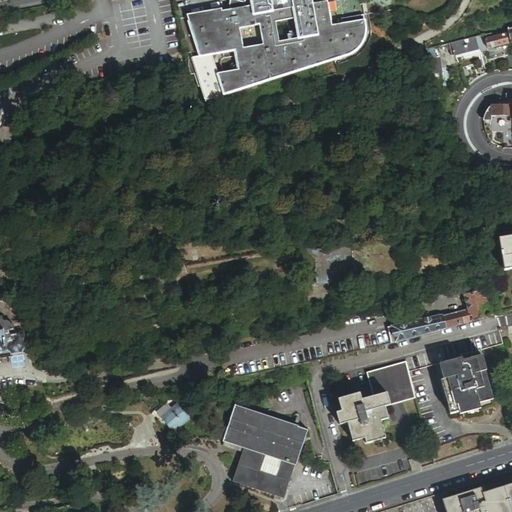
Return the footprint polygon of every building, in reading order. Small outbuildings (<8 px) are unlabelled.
[(187,15),(199,57),(192,58),(206,104),(335,62),(353,55),(358,53),(363,46),(367,35),(367,26),(364,16),(343,19),(343,25),(334,26),(329,2),(314,5),(313,0),(249,0),(251,7),(244,8),(243,3),(233,0),(231,0),(228,0),(228,1),(227,4),(227,8),(227,11),(222,12),(222,9),(187,15)] [(232,0),(233,0),(243,3),(244,8),(251,7),(249,0),(232,0)] [(507,33),(507,31),(486,37),(490,50),(510,44),(507,33)] [(486,37),(478,38),(481,49),(482,52),(490,50),(486,37)] [(481,49),(478,38),(453,44),(455,55),(465,53),(480,50),(481,49)] [(436,48),(429,50),(435,75),(445,73),(441,58),(438,58),(436,48)] [(483,57),(480,50),(465,53),(467,60),(483,57)] [(463,71),(470,87),(471,86),(474,83),(479,79),(475,72),(482,69),(480,64),(463,71)] [(494,107),(511,107),(511,99),(506,100),(502,101),(499,101),(497,103),(495,104),(493,107),(494,107)] [(488,111),(486,117),(493,117),(493,114),(494,107),(493,107),(490,109),(488,111)] [(493,114),(511,115),(511,107),(494,107),(493,114)] [(343,239),(350,277),(392,270),(386,232),(343,239)] [(511,236),(497,239),(503,268),(507,268),(511,266),(511,236)] [(304,246),(308,268),(310,268),(312,283),(350,277),(343,239),(304,246)] [(290,271),(308,268),(304,246),(286,249),(290,271)] [(469,321),(488,316),(483,299),(481,299),(479,291),(469,294),(467,289),(466,288),(465,287),(463,288),(462,288),(461,289),(461,291),(466,308),(469,321)] [(488,316),(498,314),(494,296),(483,299),(488,316)] [(350,303),(351,309),(351,310),(352,311),(352,312),(364,311),(363,302),(350,303)] [(446,328),(469,321),(466,308),(443,315),(446,328)] [(433,331),(446,328),(443,315),(438,316),(438,315),(430,317),(433,331)] [(0,335),(15,333),(14,324),(10,324),(10,323),(10,322),(10,321),(9,321),(9,320),(8,320),(3,320),(2,316),(0,316),(0,335)] [(419,335),(433,331),(430,317),(416,320),(419,335)] [(405,339),(419,335),(416,320),(402,323),(405,339)] [(393,342),(405,339),(402,323),(390,326),(393,342)] [(388,343),(393,342),(390,326),(385,327),(388,343)] [(0,353),(7,353),(6,351),(8,351),(12,353),(12,354),(15,354),(15,353),(20,353),(22,353),(22,352),(25,348),(27,348),(24,331),(15,333),(0,335),(0,353)] [(443,380),(440,380),(444,395),(449,415),(459,413),(459,415),(480,410),(478,404),(491,400),(484,372),(485,372),(481,355),(462,360),(461,357),(438,364),(443,380)] [(390,405),(416,398),(405,361),(368,372),(375,396),(386,393),(390,405)] [(438,381),(440,380),(443,380),(438,364),(433,365),(438,381)] [(386,393),(375,396),(363,399),(361,392),(339,398),(343,411),(335,413),(339,425),(347,423),(352,442),(364,439),(366,444),(385,439),(380,421),(388,419),(384,407),(390,405),(386,393)] [(168,413),(163,408),(157,414),(174,433),(191,418),(179,404),(171,410),(168,413)] [(283,499),(306,430),(235,406),(223,441),(228,443),(244,448),(242,454),(233,482),(283,499)] [(242,454),(244,448),(228,443),(226,448),(242,454)] [(408,461),(411,471),(420,468),(417,458),(408,461)] [(511,511),(511,482),(481,492),(480,487),(444,498),(440,499),(444,511),(511,511)]
